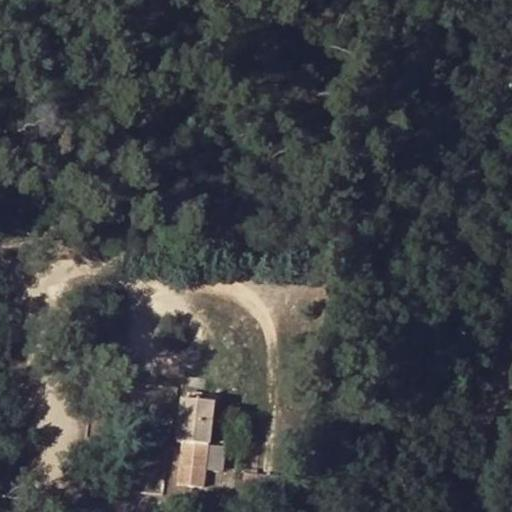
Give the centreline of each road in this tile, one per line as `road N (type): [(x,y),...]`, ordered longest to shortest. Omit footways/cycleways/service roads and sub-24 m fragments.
road 1 (track): [(415,511),(451,404),(451,271),(511,94)]
road 2 (track): [(21,269),(171,271),(225,292),(247,311),(271,391),(281,468)]
